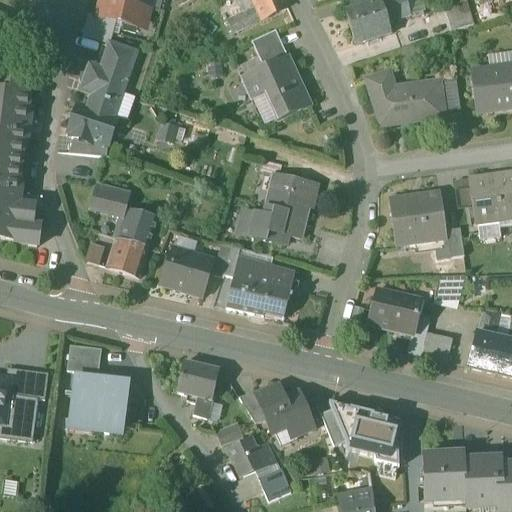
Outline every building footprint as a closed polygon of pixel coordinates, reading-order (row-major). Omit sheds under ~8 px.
[(143,28),(148,11),(103,0),(102,0),(98,17),(101,21),(115,25),(139,31),(143,28)] [(103,0),(148,11),(150,0),(103,0)] [(238,0),(246,15),(255,10),(250,0),(238,0)] [(250,0),(255,10),(261,23),(287,11),(282,0),(250,0)] [(402,0),(394,0),(380,5),(386,26),(409,19),(402,0)] [(420,0),(402,0),(409,19),(424,14),(420,0)] [(390,38),(386,26),(380,5),(379,4),(344,16),(355,50),(390,38)] [(442,12),(449,36),(472,29),(464,5),(442,12)] [(226,24),(231,36),(261,23),(255,10),(246,15),(226,24)] [(109,48),(115,25),(101,21),(88,17),(82,38),(92,42),(109,48)] [(249,47),(260,70),(287,58),(276,34),(249,47)] [(109,48),(101,73),(126,81),(135,57),(109,48)] [(25,56),(28,68),(42,64),(40,51),(25,56)] [(486,59),(488,74),(511,70),(511,63),(511,56),(486,59)] [(263,98),(275,126),(308,111),(296,83),(298,82),(287,58),(260,70),(240,79),(251,104),(263,98)] [(221,65),(207,66),(207,81),(221,80),(221,65)] [(94,90),(86,114),(112,123),(113,119),(121,97),(126,81),(101,73),(89,69),(83,86),(94,90)] [(493,112),(494,115),(511,112),(511,70),(488,74),(470,76),(476,115),(493,112)] [(365,83),(380,130),(443,121),(442,119),(439,96),(438,86),(393,92),(388,76),(365,83)] [(27,249),(37,250),(38,238),(34,237),(35,229),(31,229),(32,221),(27,220),(29,209),(18,208),(21,185),(17,185),(22,149),(26,150),(30,114),(26,114),(28,101),(24,100),(25,90),(6,87),(5,97),(0,96),(0,242),(12,244),(11,245),(27,247),(27,249)] [(439,96),(442,119),(459,117),(456,94),(439,96)] [(135,102),(121,97),(113,119),(128,124),(135,102)] [(263,132),(275,126),(263,98),(251,104),(263,132)] [(115,124),(112,123),(86,114),(76,111),(73,120),(72,120),(70,126),(73,127),(70,136),(72,137),(71,141),(73,141),(87,146),(106,148),(107,148),(115,124)] [(159,123),(154,140),(180,147),(184,130),(159,123)] [(67,157),(105,160),(106,148),(87,146),(73,141),(67,157)] [(273,179),(278,180),(281,169),(261,163),(258,175),(273,179)] [(269,196),(263,221),(260,235),(282,240),(299,244),(309,203),(312,204),(316,189),(278,180),(273,179),(273,181),(276,181),(272,197),(269,196)] [(511,179),(468,185),(468,187),(472,212),(473,223),(496,220),(497,225),(511,223),(511,179)] [(456,215),(472,212),(468,187),(453,189),(456,215)] [(89,213),(121,222),(124,213),(126,214),(130,199),(95,190),(89,213)] [(390,205),(396,250),(414,248),(414,246),(443,242),(443,237),(438,204),(407,209),(407,203),(390,205)] [(121,222),(115,242),(147,252),(156,222),(126,214),(124,213),(121,222)] [(280,249),(282,240),(260,235),(263,221),(246,216),(240,239),(280,249)] [(496,220),(473,223),(476,246),(499,244),(497,225),(496,220)] [(445,254),(447,264),(462,262),(459,235),(443,237),(443,242),(445,254)] [(138,281),(147,252),(115,242),(107,272),(138,281)] [(210,280),(222,283),(222,281),(232,251),(220,248),(210,280)] [(86,265),(97,269),(102,253),(91,250),(86,265)] [(222,281),(231,283),(236,265),(256,270),(258,259),(232,251),(222,281)] [(163,289),(200,300),(210,265),(174,254),(163,289)] [(435,266),(447,264),(445,254),(433,256),(435,266)] [(262,321),(281,326),(284,311),(286,311),(292,288),(288,287),(290,279),(256,270),(236,265),(231,283),(224,313),(261,322),(262,321)] [(432,309),(453,314),(460,281),(439,282),(437,288),(432,309)] [(410,340),(412,341),(417,318),(420,306),(375,295),(367,330),(368,330),(369,329),(386,333),(386,335),(410,340)] [(354,311),(350,323),(360,327),(364,314),(354,311)] [(409,342),(424,345),(425,337),(429,321),(417,318),(412,341),(410,340),(409,342)] [(467,373),(511,384),(511,323),(480,319),(467,373)] [(452,344),(425,337),(424,345),(420,362),(419,362),(446,369),(452,344)] [(406,358),(420,362),(424,345),(409,342),(406,358)] [(66,375),(97,379),(101,353),(69,349),(66,375)] [(197,402),(210,405),(211,404),(218,375),(185,367),(178,397),(197,402)] [(37,405),(44,406),(48,379),(8,374),(6,387),(8,387),(6,401),(37,405)] [(69,434),(91,436),(92,424),(122,428),(127,389),(75,382),(69,434)] [(287,433),(291,443),(312,435),(299,403),(293,400),(283,404),(279,395),(275,393),(258,400),(256,401),(265,425),(268,424),(274,438),(287,433)] [(238,403),(255,430),(265,425),(256,401),(258,400),(256,396),(238,403)] [(0,444),(32,449),(37,405),(6,401),(2,426),(0,425),(0,444)] [(193,419),(216,425),(221,406),(211,404),(210,405),(197,402),(193,419)] [(373,419),(327,408),(330,415),(344,449),(346,455),(348,455),(348,457),(373,463),(374,469),(395,474),(397,474),(396,450),(392,449),(398,429),(373,422),(373,419)] [(333,453),(344,449),(330,415),(319,420),(333,453)] [(92,424),(91,436),(120,440),(122,428),(92,424)] [(218,435),(224,450),(243,442),(237,427),(218,435)] [(254,478),(263,474),(254,455),(250,445),(227,455),(239,484),(254,478)] [(265,450),(254,455),(263,474),(274,469),(265,450)] [(424,510),(465,508),(463,468),(462,460),(422,462),(424,510)] [(310,467),(313,481),(329,478),(326,464),(310,467)] [(500,466),(463,468),(465,508),(464,511),(511,511),(511,471),(500,472),(500,466)] [(254,478),(257,485),(277,477),(274,469),(263,474),(254,478)] [(395,474),(374,469),(378,482),(392,485),(395,474)] [(257,485),(262,497),(285,487),(280,475),(277,477),(257,485)] [(262,497),(267,508),(290,499),(285,487),(262,497)] [(370,511),(368,498),(337,504),(338,511),(370,511)]
